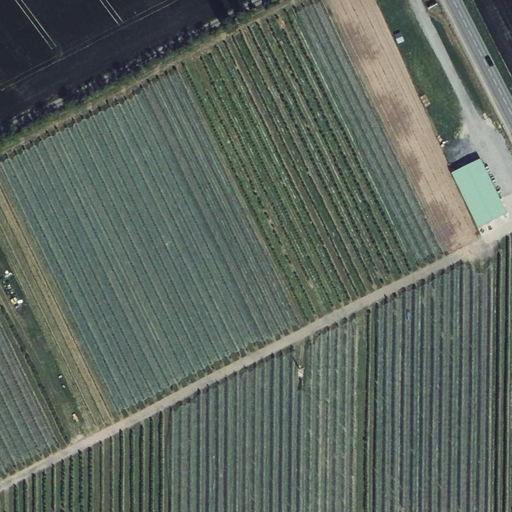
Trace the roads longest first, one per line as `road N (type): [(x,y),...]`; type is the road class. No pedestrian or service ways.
road 1 (track): [(511,229),(0,487)]
road 2 (track): [(0,135),(266,0)]
road 3 (track): [(415,0),(511,193)]
road 4 (secondary): [(453,0),(511,113)]
